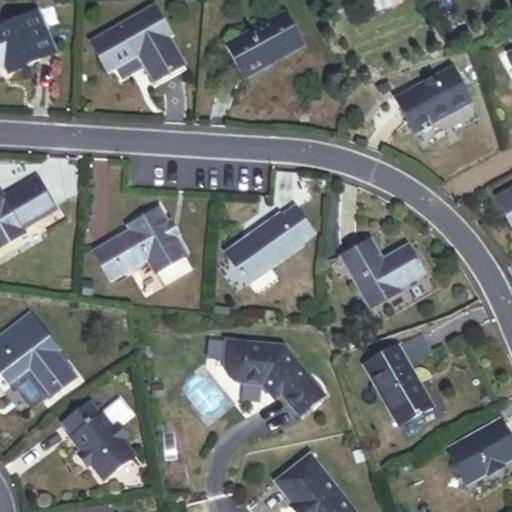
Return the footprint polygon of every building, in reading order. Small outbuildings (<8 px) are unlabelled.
[(166,34),(169,32),(152,1),(93,33),(110,65),(140,48),(155,76),(181,61),(166,34)] [(251,66),(304,34),(285,3),(232,35),(251,66)] [(59,45),(42,9),(12,23),(9,19),(0,22),(0,60),(1,60),(5,70),(59,45)] [(418,124),(472,92),(453,60),(399,93),(418,124)] [(0,241),(24,227),(23,224),(55,204),(37,175),(0,198),(0,197),(0,241)] [(511,180),(503,185),(511,204),(511,180)] [(183,251),(185,250),(159,203),(127,220),(131,226),(93,247),(110,276),(148,255),(154,267),(156,266),(163,279),(191,264),(183,251)] [(271,260),(298,244),(296,241),(312,232),(298,209),(284,218),(282,215),(227,247),(244,276),(251,272),(258,284),(278,273),(271,260)] [(403,281),(401,278),(426,265),(412,237),(385,251),(375,231),(345,247),(372,298),(403,281)] [(51,384),(77,364),(57,339),(60,337),(32,301),(0,325),(0,353),(15,372),(32,359),(51,384)] [(404,419),(435,403),(413,359),(437,347),(429,330),(373,358),(404,419)] [(287,342),(231,337),(230,348),(229,357),(230,365),(233,372),(240,377),(241,377),(247,378),(267,381),(273,388),(280,382),(286,390),(303,412),(328,392),(287,342)] [(286,390),(280,382),(273,388),(279,395),(286,390)] [(140,453),(128,436),(133,433),(124,421),(120,424),(109,408),(107,410),(100,399),(69,420),(77,432),(76,433),(85,447),(81,450),(90,463),(94,461),(105,476),(140,453)] [(505,455),(511,451),(511,431),(502,414),(451,443),(469,475),(489,464),(491,467),(507,458),(505,455)] [(363,511),(315,450),(279,478),(296,499),(293,502),(300,511),(363,511)]
